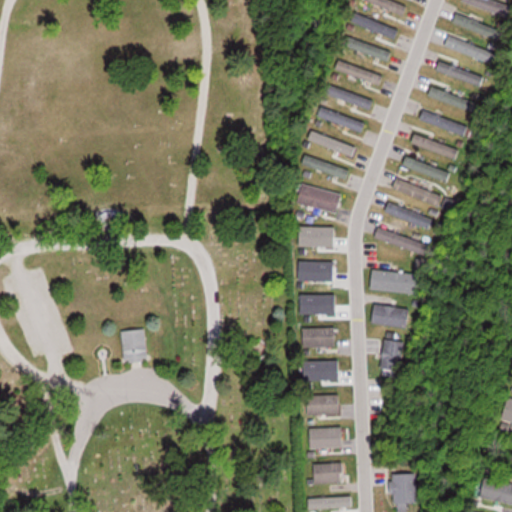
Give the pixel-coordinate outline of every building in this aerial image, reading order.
[(369,0),(404,15),(408,5),(395,0),(369,0)] [(462,0),(462,1),(509,15),(511,4),(511,2),(502,0),(462,0)] [(352,20),(396,38),(400,29),(356,11),(352,20)] [(454,22),(499,39),(503,29),(458,12),(454,22)] [(392,49),(348,35),(345,44),(390,58),(392,49)] [(448,45),(491,61),(495,52),(451,36),(448,45)] [(384,75),(342,57),(338,66),(381,84),(384,75)] [(438,68),(482,86),(486,76),(442,59),(438,68)] [(375,98),(331,83),(328,93),(372,108),(375,98)] [(431,93),(473,112),(477,102),(434,84),(431,93)] [(468,135),(472,126),(425,108),(422,116),(468,135)] [(461,149),(417,131),(413,141),(457,158),(461,149)] [(304,162),(348,176),(351,167),(307,154),(304,162)] [(453,172),(408,154),(404,164),(450,181),(453,172)] [(395,187),(447,205),(451,196),(399,177),(395,187)] [(344,192),(305,182),(300,201),(339,210),(344,192)] [(433,220),(391,201),(388,209),(429,228),(433,220)] [(431,243),(380,226),(376,237),(427,254),(431,243)] [(418,293),(420,273),(374,268),(372,287),(418,293)] [(411,323),(410,304),(373,306),(374,325),(411,323)] [(337,326),(305,326),(305,346),(337,346),(337,326)] [(123,330),(147,327),(150,356),(126,359),(123,330)] [(402,371),(405,340),(386,337),(382,369),(402,371)] [(310,413),(342,413),(342,393),(310,393),(310,413)] [(313,426),(313,446),(345,446),(345,426),(313,426)] [(345,481),(345,462),(316,462),(316,481),(345,481)] [(418,502),(418,472),(395,472),(395,502),(418,502)] [(511,503),(511,482),(487,476),(482,495),(511,503)]
